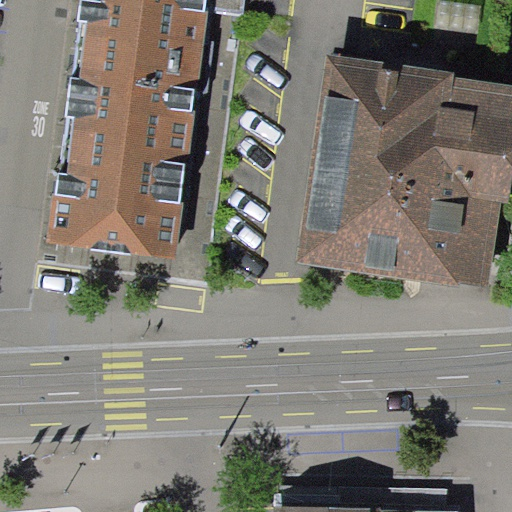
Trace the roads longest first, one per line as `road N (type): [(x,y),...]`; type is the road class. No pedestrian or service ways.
road 1 (primary): [(4,394),(511,367)]
road 2 (residential): [(4,394),(8,215),(37,0)]
